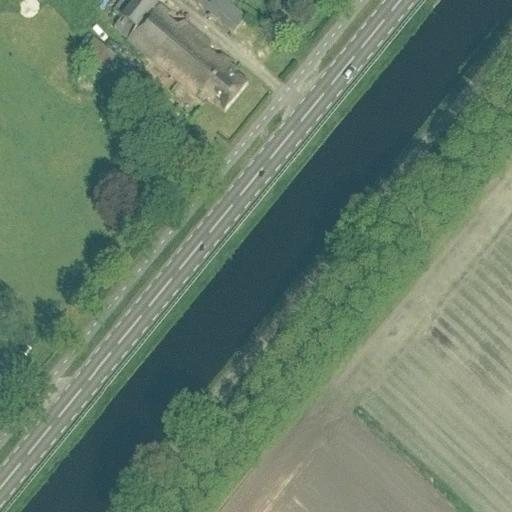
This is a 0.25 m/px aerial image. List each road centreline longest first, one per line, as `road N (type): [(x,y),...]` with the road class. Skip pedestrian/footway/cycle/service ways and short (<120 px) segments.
road 1 (primary): [(0,483),(402,0)]
road 2 (unclassified): [(126,511),(511,44)]
